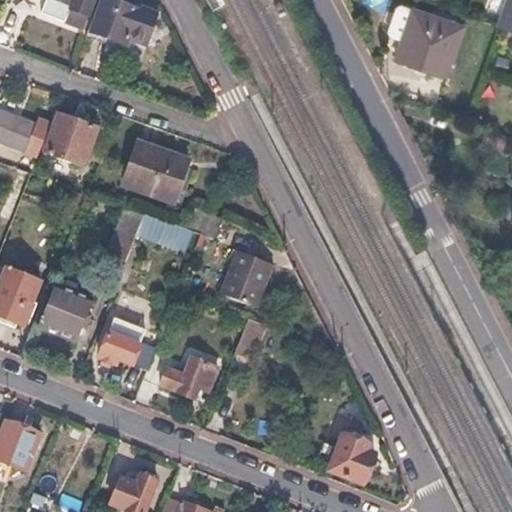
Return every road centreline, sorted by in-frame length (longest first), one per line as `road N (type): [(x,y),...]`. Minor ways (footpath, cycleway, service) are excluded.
road 1 (residential): [(445,511),(248,125)]
road 2 (residential): [(315,0),(511,381)]
road 3 (residential): [(0,371),(361,511)]
road 4 (residential): [(248,125),(211,131),(0,55)]
road 5 (residential): [(248,125),(182,0)]
